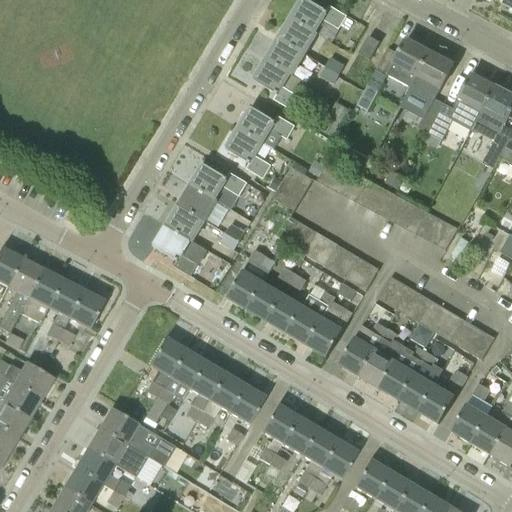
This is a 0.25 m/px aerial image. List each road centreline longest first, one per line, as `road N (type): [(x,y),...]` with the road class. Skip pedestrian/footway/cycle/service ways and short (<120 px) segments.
road 1 (residential): [(511,506),(153,290)]
road 2 (residential): [(100,259),(249,0)]
road 3 (residential): [(29,511),(153,290)]
